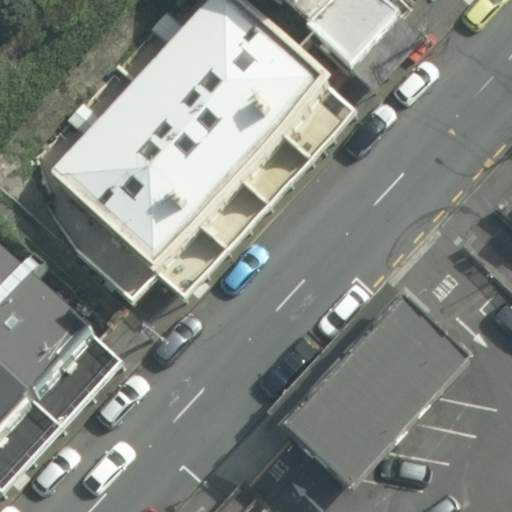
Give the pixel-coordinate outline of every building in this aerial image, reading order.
[(233,0),(226,0),(53,186),(159,284),(336,95),(233,0)] [(274,0),(313,36),(347,0),(274,0)] [(379,0),(347,0),(313,36),(356,78),(406,23),(379,0)] [(0,249),(0,449),(101,340),(1,248),(0,249)] [(438,328),(410,303),(407,305),(288,436),(283,442),(356,508),(480,372),(436,332),(438,328)]
